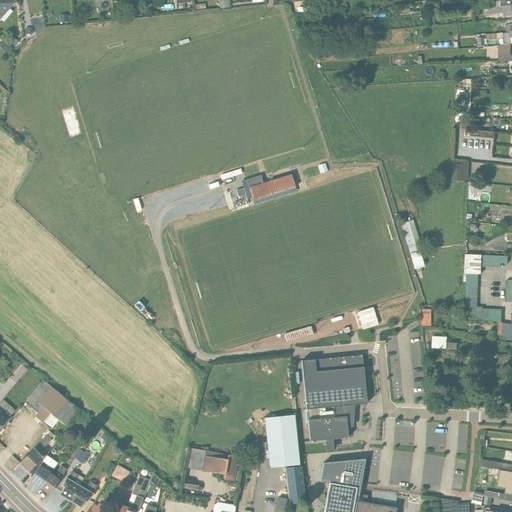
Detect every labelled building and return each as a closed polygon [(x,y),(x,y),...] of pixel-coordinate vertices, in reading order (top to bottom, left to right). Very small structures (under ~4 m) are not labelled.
[(0,0),(0,18),(14,3),(13,3),(15,0),(0,0)] [(511,6),(511,0),(503,0),(500,1),(495,2),(494,0),(477,0),(479,10),(511,6)] [(503,17),(511,16),(511,6),(486,9),(486,15),(503,14),(503,17)] [(511,32),(510,32),(486,35),(487,41),(503,39),(504,45),(511,44),(511,32)] [(2,40),(0,42),(0,48),(7,54),(11,49),(2,40)] [(511,45),(498,46),(498,62),(511,61),(511,55),(511,45)] [(470,136),(494,139),(495,133),(470,130),(470,136)] [(452,181),(467,182),(468,161),(452,161),(452,181)] [(324,164),(316,166),(319,174),(326,172),(324,164)] [(240,169),(219,176),(220,180),(241,174),(240,169)] [(243,189),(235,191),(237,198),(245,196),(246,200),(251,198),(252,201),(266,197),(267,201),(282,196),(281,192),(294,188),(290,175),(262,183),(260,175),(246,180),(241,181),(243,189)] [(248,203),(229,209),(230,213),(249,207),(248,203)] [(412,220),(399,224),(413,269),(423,267),(418,252),(421,251),(412,220)] [(481,274),(481,255),(465,254),(465,274),(481,274)] [(501,264),(507,264),(507,256),(481,255),(481,267),(501,268),(501,264)] [(477,307),(478,274),(466,274),(464,311),(482,320),(501,322),(501,310),(483,309),(483,307),(477,307)] [(372,307),(356,312),(362,329),(377,324),(372,307)] [(431,324),(431,307),(422,307),(422,324),(431,324)] [(511,324),(502,324),(502,323),(498,322),(497,335),(501,336),(501,338),(511,339),(511,324)] [(310,326),(283,334),(286,342),(312,334),(310,326)] [(398,336),(389,336),(389,361),(399,360),(398,336)] [(431,336),(430,348),(444,349),(445,337),(431,336)] [(348,416),(352,416),(353,405),(365,403),(361,355),(300,361),(308,441),(324,439),(325,452),(332,452),(331,439),(347,438),(348,427),(348,416)] [(75,414),(78,410),(42,380),(24,402),(36,413),(34,416),(50,429),(58,420),(65,426),(68,423),(75,414)] [(0,402),(0,425),(1,426),(14,411),(2,400),(0,402)] [(71,425),(77,416),(75,414),(68,423),(71,425)] [(299,465),(294,415),(263,418),(268,468),(299,465)] [(49,439),(53,436),(49,432),(18,463),(31,476),(45,455),(40,450),(51,440),(49,439)] [(189,448),(185,468),(201,471),(225,478),(224,481),(233,482),(237,456),(206,451),(189,448)] [(82,451),(79,449),(73,457),(76,460),(82,451)] [(81,463),(87,455),(82,451),(76,460),(81,463)] [(28,481),(38,488),(49,474),(57,463),(45,455),(31,476),(28,481)] [(351,511),(355,493),(356,487),(361,459),(322,463),(319,481),(328,483),(322,511),(351,511)] [(511,464),(489,460),(488,468),(499,470),(511,471),(511,464)] [(115,466),(109,463),(104,472),(109,476),(115,466)] [(117,465),(110,475),(122,483),(129,472),(117,465)] [(38,488),(48,495),(65,470),(60,466),(53,476),(49,474),(38,488)] [(304,502),(300,466),(284,468),(286,491),(278,490),(273,511),(283,511),(285,504),(304,502)] [(511,471),(499,470),(497,488),(511,490),(511,471)] [(79,486),(83,479),(71,471),(66,478),(65,478),(61,485),(63,487),(59,495),(70,501),(79,486)] [(149,480),(148,484),(159,489),(160,481),(152,473),(149,480)] [(148,484),(149,480),(138,476),(127,503),(122,501),(117,511),(132,511),(133,511),(136,511),(148,484)] [(70,501),(80,507),(85,499),(88,501),(96,486),(89,481),(85,489),(79,486),(70,501)] [(371,490),(370,502),(395,505),(396,493),(371,490)] [(484,494),(473,491),(471,503),(481,505),(484,494)] [(485,497),(483,504),(490,506),(491,497),(511,501),(511,494),(485,491),(484,496),(485,497)] [(394,511),(395,507),(365,502),(366,495),(355,493),(351,511),(394,511)] [(440,498),(441,511),(459,511),(458,504),(457,501),(440,498)] [(233,511),(235,506),(217,502),(213,505),(211,511),(233,511)] [(469,511),(469,503),(458,504),(459,511),(469,511)]
